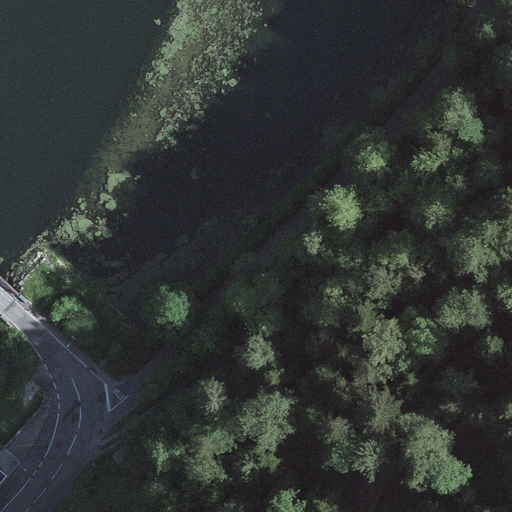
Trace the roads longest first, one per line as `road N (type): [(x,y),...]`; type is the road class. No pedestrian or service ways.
road 1 (unclassified): [(77,435),(140,388),(425,122),(471,49),(484,0)]
road 2 (track): [(511,147),(201,384),(116,441),(65,461)]
road 3 (track): [(360,511),(447,368),(511,280)]
road 4 (secondary): [(0,297),(71,377),(77,435)]
